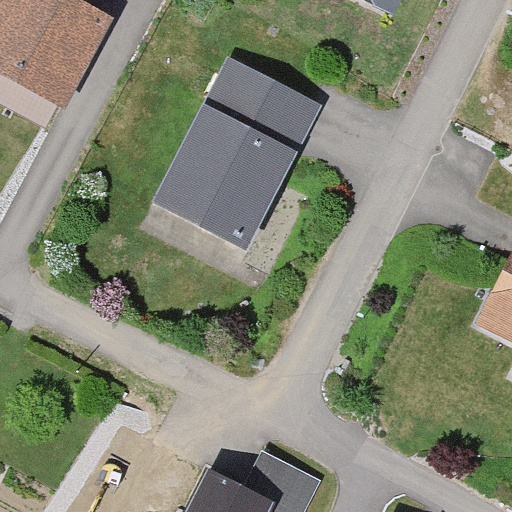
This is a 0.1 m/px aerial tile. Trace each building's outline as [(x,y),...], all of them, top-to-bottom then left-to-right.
[(91,0),(0,0),(0,88),(52,117),(102,25),(83,15),(91,0)] [(334,0),(386,25),(398,0),(334,0)] [(313,113),(221,64),(195,113),(192,111),(143,204),(235,253),(284,161),(287,162),(313,113)] [(511,255),(471,337),(511,356),(511,255)] [(269,511),(272,507),(190,470),(170,511),(269,511)]
